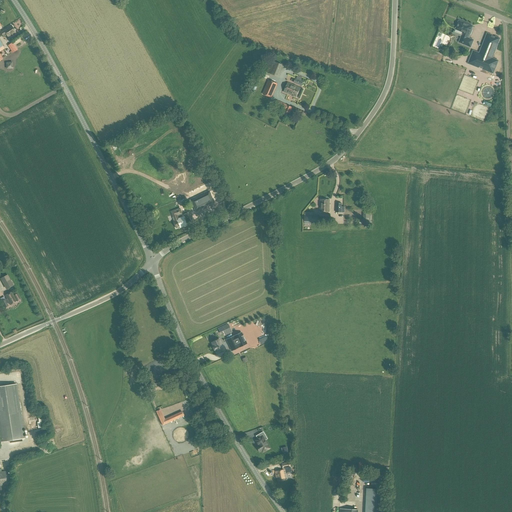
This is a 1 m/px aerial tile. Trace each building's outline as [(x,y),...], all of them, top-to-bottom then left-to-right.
[(459,21),(456,29),(461,30),(460,32),(464,33),(462,36),(459,43),(470,47),(473,41),(466,38),(467,35),(469,35),(471,30),(469,29),(471,25),(460,21),(459,21)] [(11,25),(1,32),(4,37),(6,35),(8,37),(16,33),(11,25)] [(491,58),(499,39),(488,34),(480,54),(474,51),(469,63),(493,73),(498,61),(491,58)] [(12,43),(8,45),(13,53),(17,50),(12,43)] [(272,61),(267,72),(278,77),(283,65),(272,61)] [(296,78),(294,82),(301,86),(304,81),(301,80),(302,78),(298,76),(296,79),(296,78)] [(271,97),(277,84),(269,80),(263,94),(271,97)] [(288,83),(284,92),(296,97),(300,88),(288,83)] [(278,100),(275,104),(283,108),(282,110),(290,114),(293,108),(288,105),(288,104),(278,100)] [(196,210),(214,202),(209,192),(208,192),(209,193),(193,201),(192,202),(191,201),(196,210)] [(320,199),(320,212),(329,212),(330,199),(320,199)] [(180,208),(171,211),(173,217),(174,221),(173,221),(176,228),(181,226),(181,227),(186,225),(183,216),(178,218),(177,216),(182,214),(180,208)] [(363,212),(363,221),(372,221),(372,212),(363,212)] [(8,274),(1,277),(8,288),(14,285),(8,274)] [(12,291),(4,295),(10,305),(21,299),(18,293),(14,294),(12,291)] [(228,326),(218,329),(221,335),(223,334),(224,335),(230,332),(228,326)] [(241,333),(227,340),(231,350),(246,343),(241,333)] [(221,344),(219,339),(212,343),(214,347),(213,347),(214,350),(215,350),(217,354),(224,350),(223,348),(224,348),(222,343),(221,344)] [(154,375),(146,379),(151,389),(158,386),(158,385),(159,385),(160,386),(160,387),(161,387),(162,386),(163,385),(163,384),(162,383),(166,381),(173,378),(177,376),(175,371),(170,373),(164,375),(164,376),(160,378),(161,380),(158,381),(158,382),(156,383),(155,380),(156,379),(154,375)] [(20,384),(0,386),(0,417),(4,447),(12,446),(12,441),(27,439),(20,384)] [(165,419),(161,409),(156,411),(163,426),(167,424),(165,419)] [(172,421),(184,416),(182,411),(169,417),(171,422),(172,421)] [(269,447),(263,438),(266,437),(263,432),(256,436),(258,439),(255,440),(256,441),(257,443),(258,445),(256,446),(260,452),(261,451),(262,452),(266,450),(265,449),(269,447)] [(283,470),(276,471),(278,481),(285,480),(285,479),(288,478),(287,473),(291,472),(290,467),(292,466),(291,461),(289,462),(289,460),(282,462),(283,470)] [(2,463),(0,462),(0,496),(5,496),(5,492),(8,492),(7,486),(13,485),(11,471),(2,472),(2,463)] [(382,511),(383,489),(366,488),(365,511),(382,511)]
